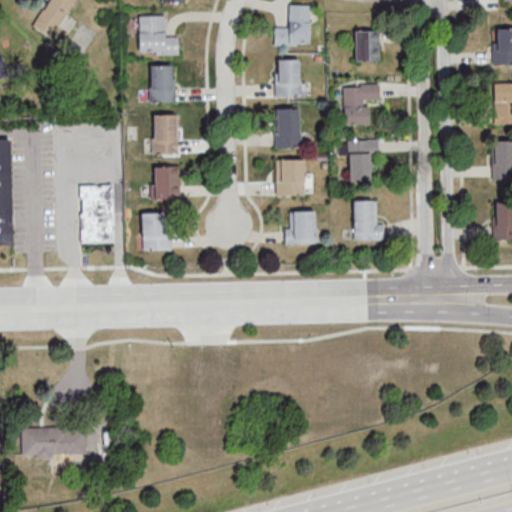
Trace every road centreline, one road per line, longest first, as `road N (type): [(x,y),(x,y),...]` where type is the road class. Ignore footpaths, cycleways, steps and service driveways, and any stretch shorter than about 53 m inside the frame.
road 1 (residential): [(450,298),(439,0),(423,14),(427,298)]
road 2 (secondary): [(0,308),(457,298)]
road 3 (residential): [(230,223),(229,43),(240,0)]
road 4 (motorway): [(511,468),(345,511)]
